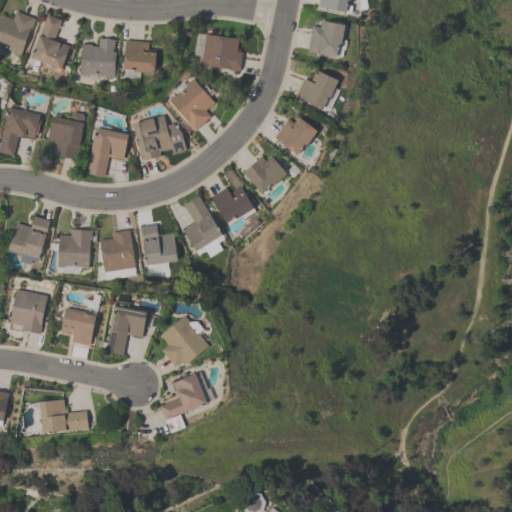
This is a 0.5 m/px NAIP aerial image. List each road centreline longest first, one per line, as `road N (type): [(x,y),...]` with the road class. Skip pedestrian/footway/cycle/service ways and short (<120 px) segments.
road 1 (residential): [(0,178),(92,202),(116,200),(143,196),(213,160),(262,104),(286,0)]
road 2 (residential): [(68,0),(284,16)]
road 3 (residential): [(0,365),(137,384)]
